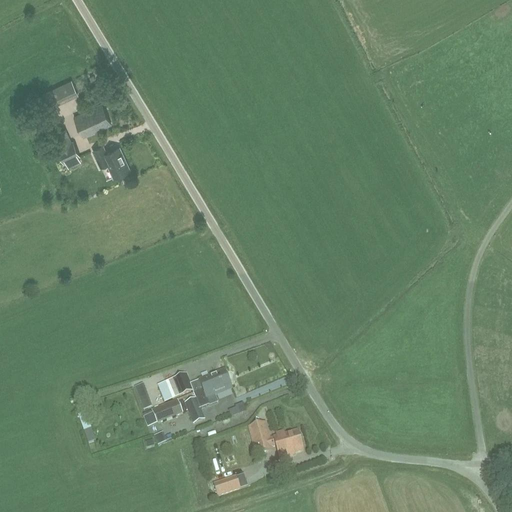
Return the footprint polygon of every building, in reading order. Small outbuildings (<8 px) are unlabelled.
[(74,81),(45,94),(52,110),(82,97),(74,81)] [(74,116),(84,137),(111,124),(101,103),(74,116)] [(64,162),(65,161),(68,168),(81,162),(78,155),(79,155),(74,144),(72,145),(65,129),(54,134),(61,150),(59,151),(64,162)] [(129,169),(119,147),(107,153),(103,146),(93,150),(100,167),(108,163),(114,176),(129,169)] [(188,374),(158,386),(165,403),(193,391),(194,392),(203,388),(202,386),(210,384),(211,386),(217,384),(217,383),(228,379),(225,369),(199,379),(200,379),(191,382),(188,374)] [(196,398),(185,403),(194,423),(205,419),(201,408),(209,405),(209,406),(218,403),(215,395),(232,389),(228,379),(217,383),(217,384),(211,386),(210,384),(202,386),(203,388),(194,392),(196,398)] [(177,401),(152,411),(157,424),(183,414),(177,401)] [(234,418),(243,415),(241,409),(232,411),(234,418)] [(277,437),(275,437),(266,440),(262,425),(250,429),(257,454),(269,450),(268,447),(277,444),(281,457),(288,454),(294,453),(302,451),(301,445),(302,445),(300,437),(299,437),(297,431),(285,435),(284,432),(276,434),(277,437)] [(160,445),(168,443),(166,436),(158,438),(160,445)] [(241,490),(237,478),(214,485),(218,497),(241,490)]
